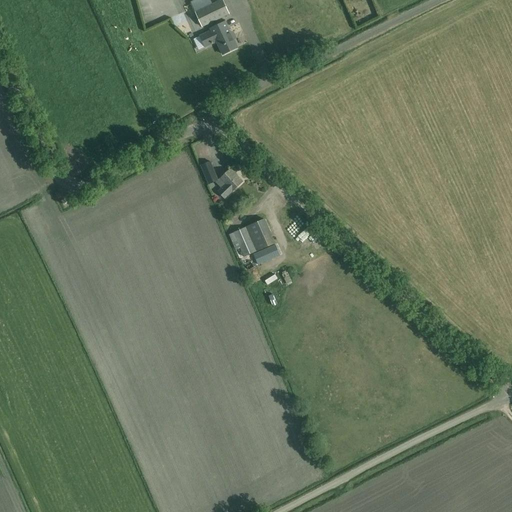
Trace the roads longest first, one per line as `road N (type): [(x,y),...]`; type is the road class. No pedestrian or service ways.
road 1 (unclassified): [(511,393),(226,132),(207,128)]
road 2 (unclassified): [(207,128),(92,185),(71,186),(55,172),(0,52)]
road 3 (unclassified): [(441,0),(251,90),(207,128)]
road 4 (unclassified): [(281,511),(511,393)]
